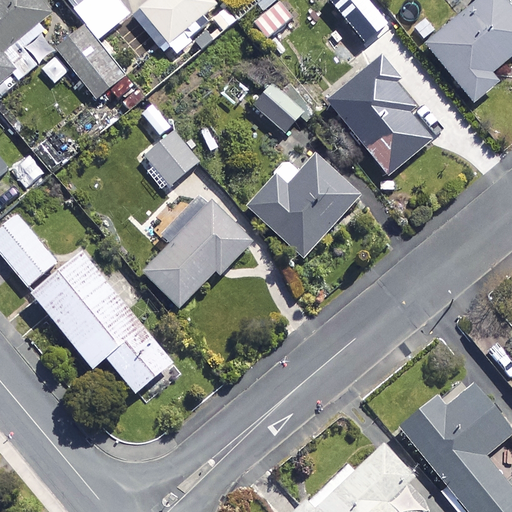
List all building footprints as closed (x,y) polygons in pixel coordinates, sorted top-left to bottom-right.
[(0,0),(0,96),(54,54),(32,27),(46,17),(32,0),(0,0)] [(212,9),(204,0),(151,0),(136,13),(165,48),(212,9)] [(354,0),(334,17),(341,27),(322,42),(341,65),(386,28),(362,0),(354,0)] [(412,33),(423,46),(420,49),(468,107),(493,86),(485,77),(511,53),(511,21),(494,0),(450,0),(462,13),(435,37),(423,23),(412,33)] [(119,79),(82,34),(55,57),(92,101),(119,79)] [(411,109),(374,64),(323,105),(384,179),(428,143),(405,114),(411,109)] [(299,116),(268,90),(250,111),(281,138),(299,116)] [(196,165),(170,135),(140,160),(166,190),(196,165)] [(50,137),(34,149),(55,173),(70,161),(50,137)] [(355,201),(310,159),(294,177),(282,166),(241,211),(298,263),(355,201)] [(156,244),(161,249),(137,274),(174,311),(211,273),(216,278),(247,246),(205,205),(202,208),(197,203),(156,244)] [(54,266),(13,217),(0,227),(0,261),(24,291),(54,266)] [(169,366),(76,258),(26,301),(88,374),(100,363),(130,398),(169,366)] [(434,396),(395,433),(444,489),(435,496),(448,511),(511,511),(511,498),(492,476),(502,464),(503,456),(501,448),(511,439),(469,385),(442,407),(434,396)] [(408,483),(377,450),(347,478),(341,472),(298,511),(387,511),(382,507),(408,483)]
